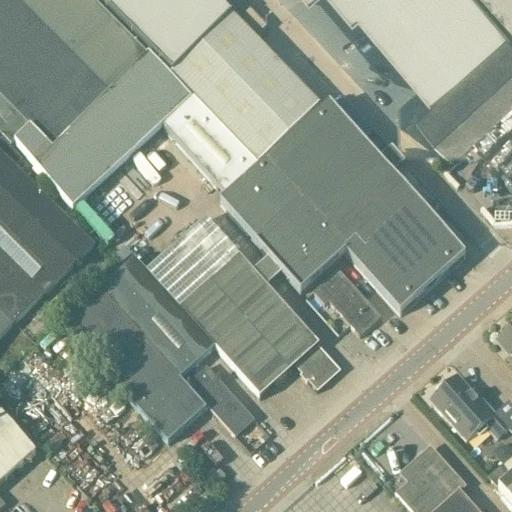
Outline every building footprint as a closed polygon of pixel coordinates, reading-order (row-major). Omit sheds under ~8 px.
[(72,213),(162,131),(193,103),(170,80),(168,82),(87,0),(0,0),(0,100),(30,131),(14,146),(72,213)] [(214,0),(97,0),(173,76),(232,18),(214,0)] [(483,0),(337,0),(351,16),(357,11),(429,96),(429,95),(507,29),(508,29),(483,0)] [(511,0),(492,0),(511,22),(511,0)] [(266,31),(250,14),(240,23),(256,40),(266,31)] [(237,20),(170,80),(193,103),(257,169),(276,153),(320,113),(237,20)] [(451,159),(511,102),(511,32),(511,31),(415,119),(451,159)] [(257,169),(193,103),(162,131),(225,202),(219,207),(300,298),(344,258),(399,320),(467,264),(331,111),(278,155),(276,153),(257,169)] [(494,209),(511,192),(511,117),(483,144),(479,140),(453,164),(494,209)] [(0,139),(0,315),(13,329),(55,286),(57,287),(95,249),(15,169),(22,161),(0,139)] [(389,158),(402,173),(410,166),(398,151),(389,158)] [(205,414),(184,390),(179,384),(215,353),(259,403),(294,372),(316,396),(339,376),(317,351),(318,350),(239,261),(180,313),(136,264),(62,329),(167,448),(205,414)] [(327,307),(358,342),(380,322),(337,275),(312,297),(324,310),(327,307)] [(0,341),(13,329),(0,315),(0,341)] [(511,332),(496,347),(511,364),(511,332)] [(206,371),(184,390),(205,414),(207,412),(234,442),(254,424),(206,371)] [(509,429),(499,417),(495,421),(482,407),(479,409),(456,383),(430,406),(466,446),(484,431),(494,443),(509,429)] [(0,488),(35,457),(0,418),(0,511),(2,511),(5,510),(0,504),(0,488)] [(406,488),(394,499),(405,511),(472,511),(459,497),(465,491),(429,451),(398,479),(406,488)] [(495,490),(511,508),(511,475),(509,478),(501,468),(488,480),(496,490),(495,490)]
